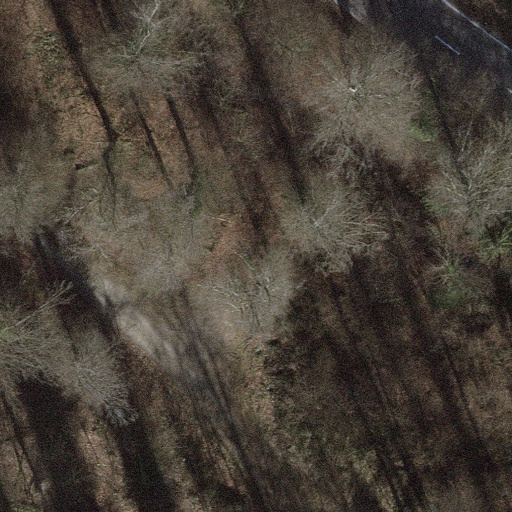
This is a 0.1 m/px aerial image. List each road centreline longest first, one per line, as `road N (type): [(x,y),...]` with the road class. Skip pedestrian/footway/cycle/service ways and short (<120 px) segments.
road 1 (track): [(0,207),(173,349),(314,511)]
road 2 (tertiary): [(397,0),(511,87)]
